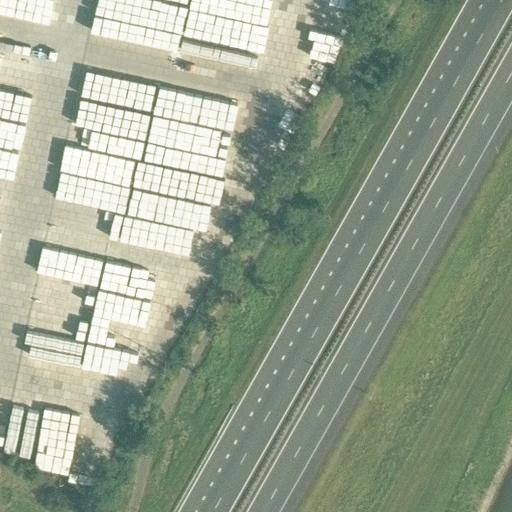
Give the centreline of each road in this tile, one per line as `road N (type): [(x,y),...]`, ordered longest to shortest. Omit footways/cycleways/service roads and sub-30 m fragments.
road 1 (motorway): [(501,0),(212,511)]
road 2 (motorway): [(266,511),(511,74)]
